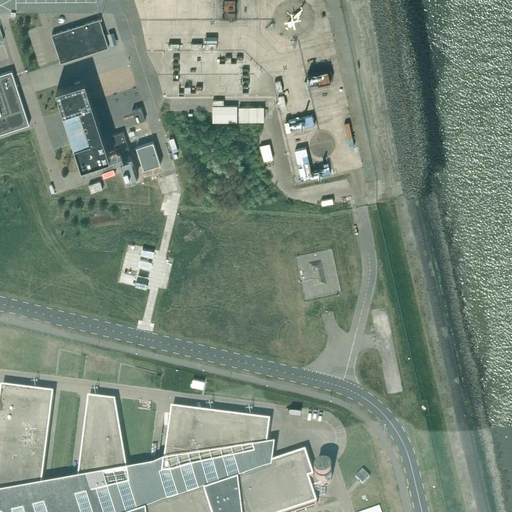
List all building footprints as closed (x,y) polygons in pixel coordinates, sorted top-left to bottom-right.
[(99,18),(76,26),(52,34),(61,62),(109,47),(99,18)] [(0,133),(29,124),(12,70),(0,74),(0,133)] [(280,80),(275,81),(277,92),(283,90),(280,80)] [(68,85),(57,88),(64,111),(75,144),(82,166),(94,162),(87,141),(92,139),(88,127),(100,124),(99,123),(96,115),(97,115),(97,114),(95,115),(90,116),(86,104),(85,103),(82,92),(79,84),(78,82),(80,81),(78,82),(68,85)] [(278,96),(280,107),(286,105),(284,95),(278,96)] [(132,109),(136,122),(145,119),(141,106),(132,109)] [(224,106),(213,106),(213,108),(213,122),(237,121),(237,106),(224,106)] [(118,154),(122,153),(130,150),(123,131),(112,135),(118,154)] [(161,164),(160,162),(153,141),(137,146),(144,169),(161,164)] [(138,179),(137,175),(130,154),(120,158),(128,182),(138,179)] [(100,180),(89,184),(92,192),(103,189),(100,180)] [(192,385),(204,388),(205,381),(193,378),(192,385)] [(0,511),(300,511),(317,507),(311,491),(322,487),(330,484),(332,476),(329,472),(325,470),(324,470),(325,471),(321,472),(321,471),(311,474),(306,458),(265,472),(261,460),(266,459),(271,426),(172,413),(163,483),(128,479),(116,406),(89,403),(76,505),(41,500),(54,398),(0,391),(0,511)] [(356,479),(361,484),(363,486),(370,479),(363,472),(356,479)]
